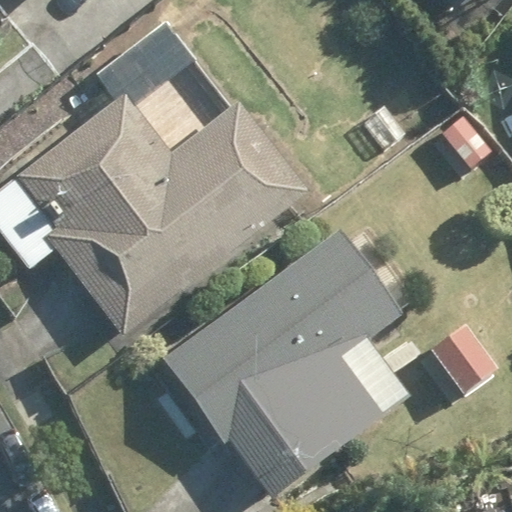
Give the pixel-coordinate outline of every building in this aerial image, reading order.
[(209,65),(172,19),(129,53),(166,99),(209,65)] [(147,94),(21,190),(129,330),(317,186),(247,94),(184,142),(147,94)] [(465,116),(444,134),(454,145),(442,155),(465,180),(496,152),(465,116)] [(340,236),(168,363),(228,443),(237,437),(283,499),(345,453),(302,396),(403,321),(340,236)] [(499,372),(463,332),(431,361),(468,401),(499,372)]
